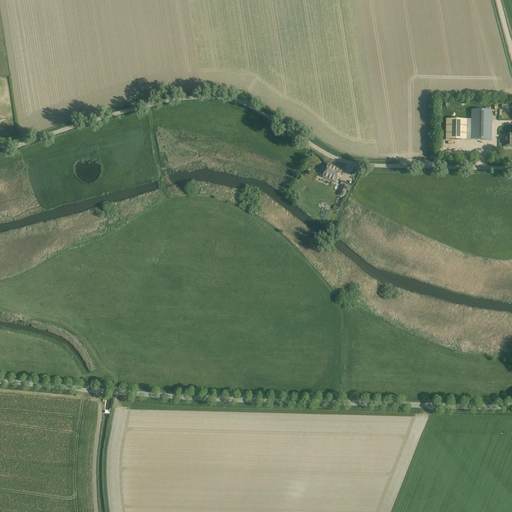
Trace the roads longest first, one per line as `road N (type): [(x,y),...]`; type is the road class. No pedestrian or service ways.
road 1 (unclassified): [(511,168),(354,164),(244,103),(205,96),(0,146)]
road 2 (unclassified): [(511,405),(172,396),(0,381)]
